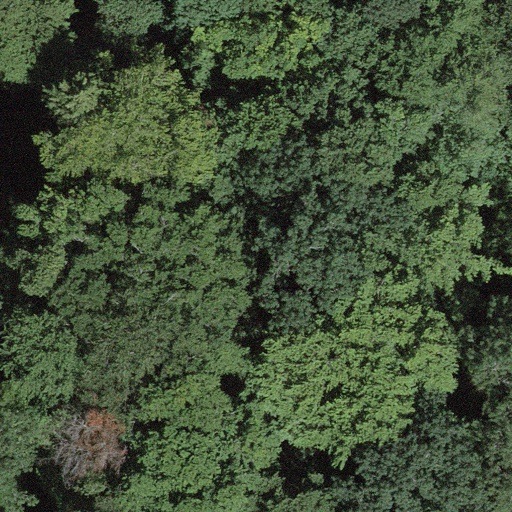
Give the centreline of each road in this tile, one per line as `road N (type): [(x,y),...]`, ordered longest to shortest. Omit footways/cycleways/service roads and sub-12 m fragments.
road 1 (track): [(159,0),(155,57),(239,343),(307,511)]
road 2 (track): [(155,57),(46,74),(0,68)]
